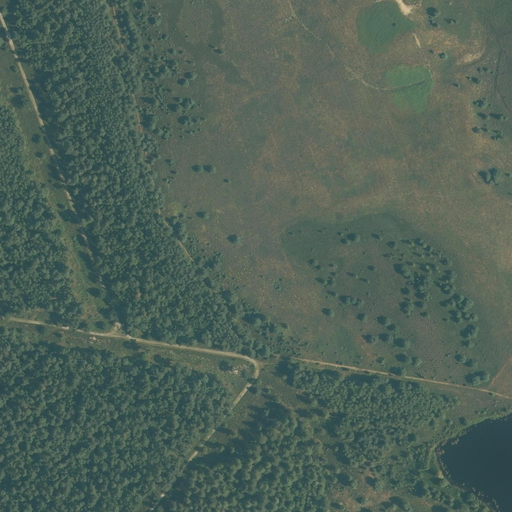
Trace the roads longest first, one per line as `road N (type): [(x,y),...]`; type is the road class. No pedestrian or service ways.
road 1 (track): [(0,12),(126,336)]
road 2 (track): [(260,359),(254,378),(151,511)]
road 3 (track): [(126,336),(0,316)]
